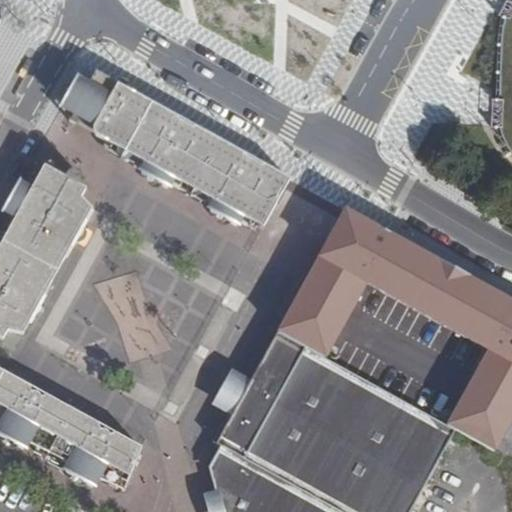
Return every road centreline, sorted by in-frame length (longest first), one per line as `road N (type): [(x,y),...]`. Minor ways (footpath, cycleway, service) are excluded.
road 1 (residential): [(90,13),(337,149)]
road 2 (residential): [(337,149),(511,253)]
road 3 (residential): [(0,156),(90,13)]
road 4 (unclassified): [(337,149),(416,0)]
